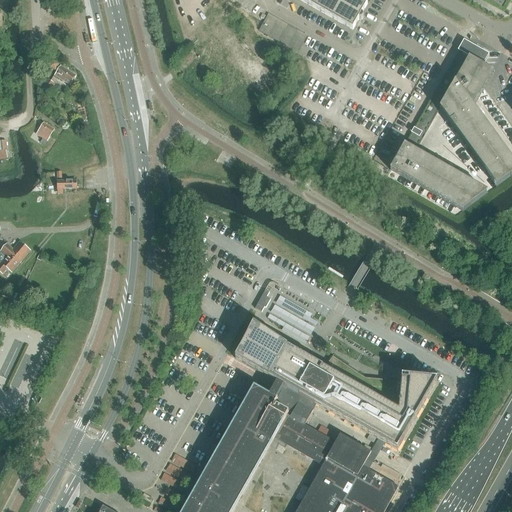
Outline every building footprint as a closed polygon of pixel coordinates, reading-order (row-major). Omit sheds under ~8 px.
[(232,0),(240,4),(241,0),(291,0),(354,35),(360,25),(364,24),(363,20),(369,9),(353,0),(232,0)] [(231,19),(226,24),(219,17),(214,23),(216,25),(208,33),(213,38),(195,55),(204,65),(217,53),(268,101),(283,85),(273,75),(278,70),(246,40),(245,40),(236,32),(240,28),(231,19)] [(483,66),(469,58),(439,109),(496,187),(511,175),(511,159),(474,108),(484,89),(494,72),(483,66)] [(50,67),(55,71),(59,65),(53,62),(50,67)] [(55,76),(70,86),(76,76),(61,66),(55,76)] [(36,135),(47,142),(55,130),(43,123),(36,135)] [(462,212),(488,193),(487,193),(415,152),(405,146),(391,170),(390,171),(391,171),(462,212)] [(77,181),(57,182),(57,190),(77,190),(77,181)] [(30,251),(20,242),(13,250),(6,245),(1,251),(8,256),(1,264),(0,265),(0,273),(2,275),(6,269),(12,273),(31,251),(30,251)] [(255,309),(262,313),(264,308),(266,308),(271,300),(267,298),(269,293),(265,291),(255,309)] [(384,511),(397,489),(361,468),(365,461),(369,454),(340,437),(336,445),(330,442),(317,434),(311,431),(304,427),(316,405),(397,451),(435,385),(366,378),(332,356),(321,373),(311,367),(297,360),(302,353),(255,321),(235,359),(277,383),(272,392),(269,397),(254,389),(183,511),(111,511),(103,507),(100,511),(232,511),(274,438),(324,467),(298,511),(384,511)] [(369,453),(372,449),(365,445),(362,449),(369,453)] [(152,504),(154,500),(144,495),(142,498),(142,499),(151,504),(152,504)]
